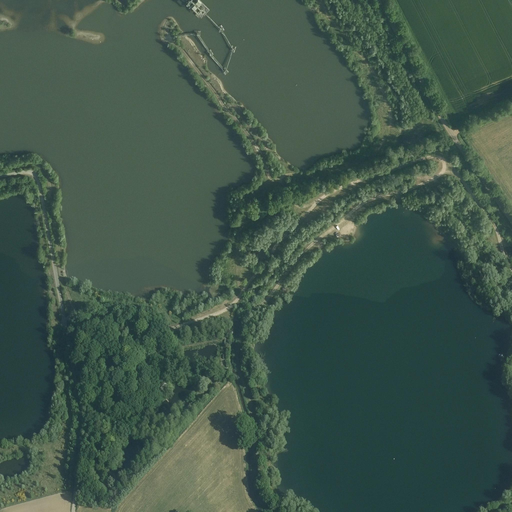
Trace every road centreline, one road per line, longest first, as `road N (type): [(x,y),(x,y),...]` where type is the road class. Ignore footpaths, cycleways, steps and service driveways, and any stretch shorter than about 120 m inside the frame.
road 1 (unclassified): [(73,511),(81,416),(39,182),(30,171),(0,175)]
road 2 (unclassified): [(379,0),(439,114),(511,223)]
road 3 (track): [(64,323),(55,335),(66,435),(0,452)]
